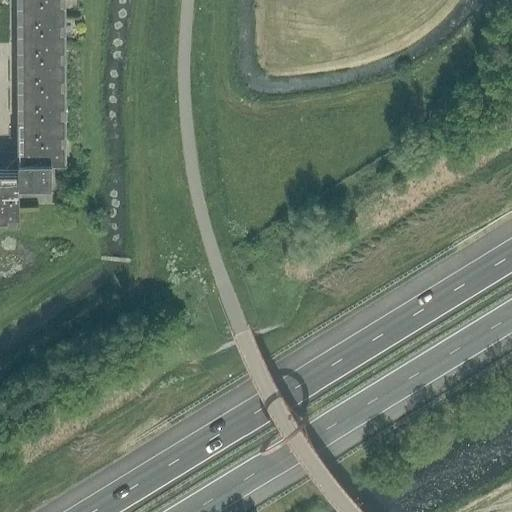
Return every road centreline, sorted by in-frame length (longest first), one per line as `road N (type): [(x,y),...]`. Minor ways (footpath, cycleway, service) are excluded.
road 1 (motorway): [(511,257),(95,511)]
road 2 (motorway): [(194,511),(511,317)]
